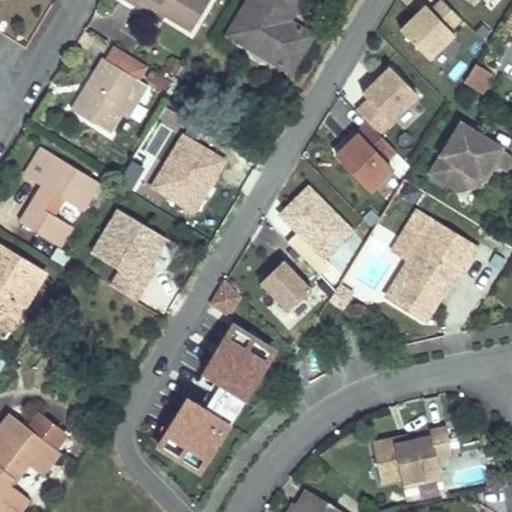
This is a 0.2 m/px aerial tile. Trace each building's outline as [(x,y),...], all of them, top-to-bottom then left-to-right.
[(139,1),(165,17),(190,32),(210,0),(124,0),(135,6),(139,1)] [(248,0),(240,13),(249,18),(236,40),(278,65),(286,52),(298,59),(313,35),(289,21),(302,0),(248,0)] [(461,17),(444,0),(440,0),(431,9),(426,4),(401,29),(429,58),(454,33),(450,28),(461,17)] [(135,6),(161,23),(165,17),(139,1),(135,6)] [(249,18),(240,13),(228,34),(236,40),(249,18)] [(140,80),(148,67),(114,46),(106,59),(103,58),(71,109),(110,133),(121,115),(142,82),(140,80)] [(286,52),(278,65),(290,72),(298,59),(286,52)] [(476,61),(464,81),(482,92),(494,73),(476,61)] [(368,98),(357,109),(382,136),(422,98),(390,66),(363,92),(368,98)] [(396,150),(367,121),(356,132),(357,134),(336,154),(371,189),(392,168),(385,160),(396,150)] [(462,123),(454,137),(472,148),(480,134),(462,123)] [(193,211),(224,160),(182,134),(151,186),(193,211)] [(459,188),(479,183),(492,161),(504,169),(511,157),(511,153),(480,134),(472,148),(454,137),(432,171),(459,188)] [(21,223),(52,242),(65,222),(52,214),(62,198),(81,210),(98,183),(43,148),(25,176),(43,187),(21,223)] [(308,185),(279,213),(296,231),(323,258),(352,230),(308,185)] [(392,249),(409,260),(387,295),(426,319),(443,291),(440,289),(452,268),(461,273),(478,246),(417,208),(392,249)] [(134,300),(144,284),(140,281),(150,264),(166,238),(118,209),(92,253),(120,270),(111,286),(134,300)] [(52,242),(59,247),(72,226),(65,222),(52,242)] [(323,258),(296,231),(286,241),(318,274),(329,263),(324,258),(323,258)] [(0,247),(0,323),(10,329),(43,275),(0,247)] [(312,288),(283,259),(259,282),(288,311),(312,288)] [(154,267),(150,264),(140,281),(144,284),(154,267)] [(440,289),(443,291),(456,270),(452,268),(440,289)] [(239,295),(225,280),(212,303),(228,313),(239,295)] [(354,293),(339,284),(331,298),(345,307),(354,293)] [(0,337),(4,340),(10,329),(0,323),(0,337)] [(254,336),(233,323),(204,372),(221,382),(246,397),(268,362),(246,349),(254,336)] [(274,351),(254,336),(246,349),(268,362),(274,351)] [(246,397),(221,382),(205,408),(231,423),(246,397)] [(205,408),(188,397),(167,433),(188,445),(181,458),(202,471),(231,423),(205,408)] [(10,416),(0,428),(0,450),(3,453),(0,456),(0,511),(1,511),(17,493),(7,484),(26,459),(42,471),(56,453),(51,449),(63,434),(37,414),(25,429),(10,416)] [(402,481),(440,472),(436,455),(452,452),(446,425),(429,428),(430,434),(409,439),(395,442),(393,436),(372,441),(380,481),(401,476),(402,481)] [(188,445),(167,433),(159,445),(181,458),(188,445)] [(407,433),(393,436),(395,442),(409,439),(407,433)] [(454,454),(457,487),(488,484),(485,451),(454,454)] [(402,481),(403,486),(441,478),(440,472),(402,481)] [(296,504),(291,511),(344,511),(306,488),(296,504)] [(1,511),(17,511),(27,500),(17,493),(1,511)] [(291,511),(296,504),(293,502),(286,511),(291,511)]
